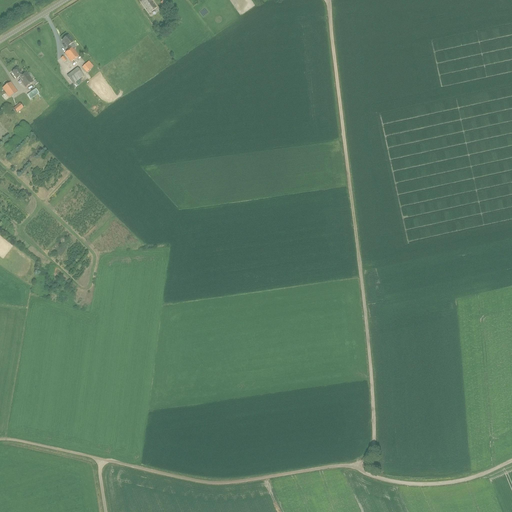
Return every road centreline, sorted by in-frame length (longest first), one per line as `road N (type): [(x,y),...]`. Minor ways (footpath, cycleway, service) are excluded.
road 1 (track): [(328,2),(371,379),(373,444),(357,467)]
road 2 (track): [(0,439),(207,482),(357,467)]
road 3 (track): [(357,467),(428,483),(511,461)]
